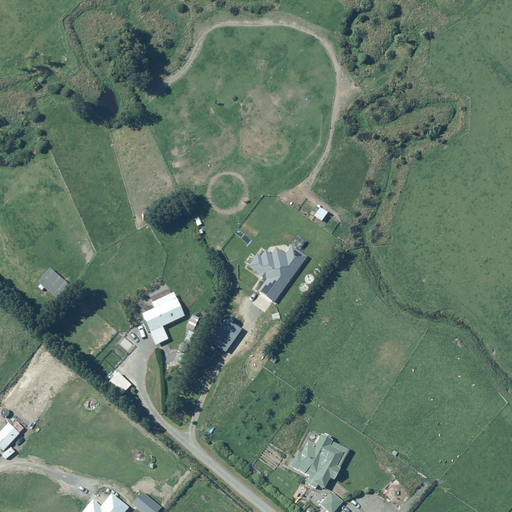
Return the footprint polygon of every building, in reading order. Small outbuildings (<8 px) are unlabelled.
[(278,304),(308,258),(290,246),(284,255),(275,248),(269,256),(262,251),(259,257),(255,254),(245,269),(262,280),(256,289),(278,304)] [(45,267),(35,281),(58,299),(69,285),(45,267)] [(151,308),(139,313),(154,346),(167,339),(161,325),(182,316),(171,292),(149,302),(151,308)] [(218,328),(209,342),(224,351),(233,337),(218,328)] [(115,371),(104,383),(124,403),(131,395),(125,390),(130,385),(115,371)] [(18,433),(6,422),(0,428),(0,449),(1,450),(18,433)] [(313,444),(304,439),(297,453),(294,451),(286,468),(304,477),(301,482),(315,489),(316,485),(322,488),(327,478),(333,481),(349,450),(318,434),(313,444)] [(326,511),(331,511),(341,501),(330,492),(319,505),(326,511)] [(128,511),(129,511),(112,497),(101,510),(93,503),(85,511),(128,511)]
